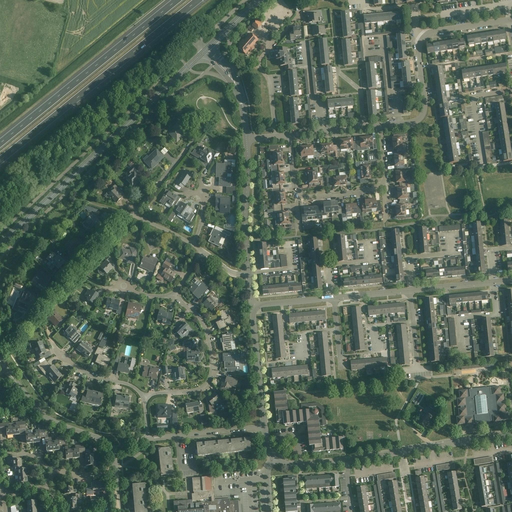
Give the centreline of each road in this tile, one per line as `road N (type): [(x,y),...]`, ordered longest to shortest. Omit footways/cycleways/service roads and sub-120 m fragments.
road 1 (secondary): [(0,242),(205,50)]
road 2 (motorway): [(0,160),(197,0)]
road 3 (motorway): [(177,0),(0,145)]
road 4 (residential): [(144,398),(199,389),(209,378),(204,327),(174,293)]
road 5 (residential): [(511,434),(346,460)]
road 6 (residential): [(274,136),(259,59),(302,10)]
road 7 (residential): [(37,315),(132,215)]
road 8 (residential): [(111,450),(47,420),(5,368)]
road 9 (residential): [(248,273),(246,139)]
road 10 (residential): [(379,126),(421,116),(422,37)]
road 11 (residential): [(263,427),(251,306)]
road 12 (residential): [(132,215),(208,121)]
